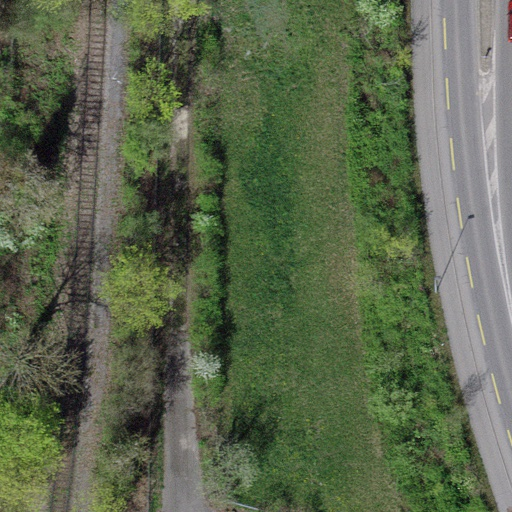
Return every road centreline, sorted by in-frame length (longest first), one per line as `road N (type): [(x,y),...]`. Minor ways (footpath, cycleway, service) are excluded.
road 1 (track): [(190,0),(188,511)]
road 2 (secondary): [(488,0),(495,193),(511,319)]
